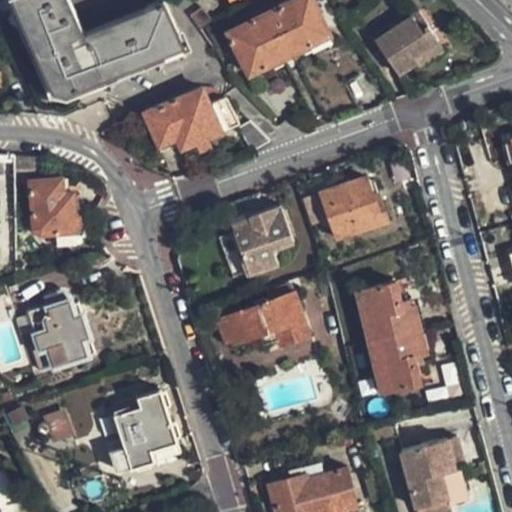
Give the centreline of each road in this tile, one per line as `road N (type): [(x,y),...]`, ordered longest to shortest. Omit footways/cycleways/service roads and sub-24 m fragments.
road 1 (residential): [(428,107),(511,452)]
road 2 (residential): [(138,211),(191,356),(231,511)]
road 3 (residential): [(138,211),(428,107)]
road 4 (residential): [(0,133),(33,133),(97,153),(138,211)]
